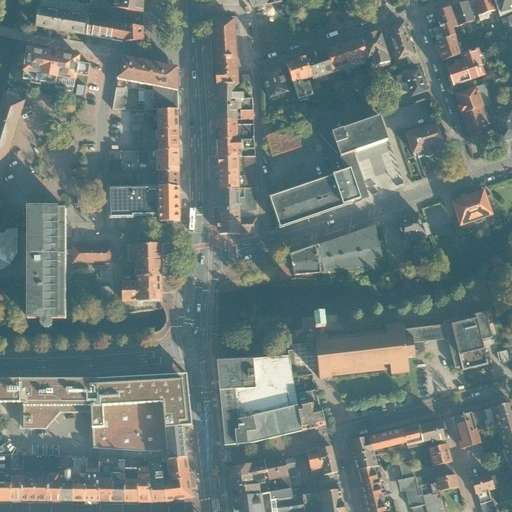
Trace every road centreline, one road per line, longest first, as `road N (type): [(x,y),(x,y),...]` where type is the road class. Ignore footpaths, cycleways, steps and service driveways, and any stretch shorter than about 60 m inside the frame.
road 1 (residential): [(113,51),(102,222),(117,230),(198,233)]
road 2 (tertiary): [(471,176),(263,247)]
road 3 (tertiary): [(198,356),(0,362)]
road 4 (residential): [(358,511),(342,434),(446,408)]
road 5 (residential): [(263,247),(253,64)]
road 6 (tertiary): [(196,57),(198,233)]
road 7 (residential): [(412,13),(471,176)]
road 8 (residential): [(412,13),(253,64)]
road 9 (tertiary): [(198,356),(213,511)]
